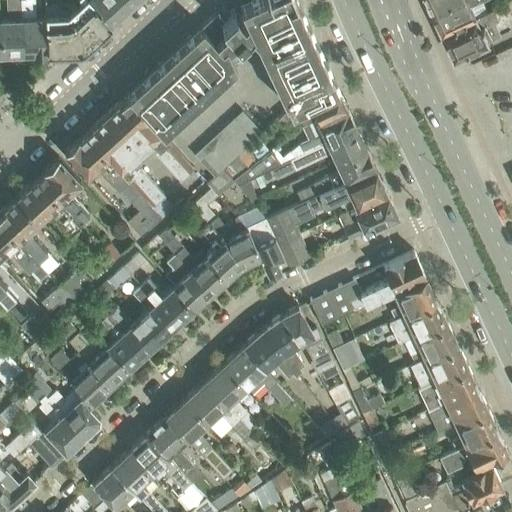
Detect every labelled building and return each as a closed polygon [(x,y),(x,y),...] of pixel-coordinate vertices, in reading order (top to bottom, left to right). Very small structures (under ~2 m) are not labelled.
[(6,0),(8,17),(0,17),(0,48),(0,51),(23,50),(20,0),(6,0)] [(20,0),(23,50),(47,49),(46,16),(35,17),(34,0),(20,0)] [(79,0),(66,11),(81,47),(92,37),(100,30),(110,21),(90,0),(79,0)] [(125,0),(90,0),(110,21),(129,4),(125,0)] [(219,10),(218,8),(146,75),(136,84),(128,91),(164,130),(236,64),(228,48),(234,45),(239,56),(248,52),(240,36),(250,27),(254,31),(289,105),(290,107),(294,105),(308,99),(337,85),(336,85),(337,84),(297,0),(239,0),(245,12),(241,16),(234,7),(225,16),(219,10)] [(448,0),(433,7),(444,30),(487,10),(482,0),(448,0)] [(499,19),(493,7),(487,10),(444,30),(456,55),(501,34),(495,21),(499,19)] [(66,11),(45,12),(46,14),(46,16),(47,49),(81,47),(66,11)] [(284,109),(282,111),(286,120),(298,114),(303,123),(314,118),(315,118),(346,104),(337,85),(308,99),(294,105),(290,107),(289,105),(284,110),(284,109)] [(135,142),(146,133),(156,143),(154,146),(174,168),(181,175),(193,165),(168,138),(170,137),(163,130),(164,130),(130,93),(128,91),(127,92),(106,110),(128,134),(135,142)] [(346,104),(315,118),(314,118),(303,123),(309,136),(300,140),(289,149),(295,155),(357,127),(346,104)] [(107,111),(86,130),(140,189),(151,201),(163,190),(137,159),(134,162),(124,152),(135,142),(107,111)] [(352,150),(365,144),(357,127),(295,155),(290,157),(295,167),(309,160),(330,150),(334,158),(335,161),(353,153),(352,150)] [(85,129),(64,149),(86,173),(97,162),(117,184),(130,198),(140,189),(127,175),(85,129)] [(366,147),(365,144),(352,150),(353,153),(335,161),(339,169),(316,179),(316,180),(296,190),(301,200),(321,190),(375,166),(366,147)] [(248,176),(281,162),(269,147),(256,157),(232,176),(234,179),(237,182),(248,176)] [(44,168),(37,174),(79,219),(87,212),(89,210),(69,188),(80,178),(58,154),(55,157),(46,165),(44,168)] [(246,164),(237,154),(224,166),(232,176),(246,164)] [(218,193),(234,179),(232,176),(224,166),(207,181),(210,185),(217,192),(218,193)] [(387,191),(375,166),(321,190),(301,200),(289,205),(293,215),(311,206),(312,210),(325,204),(342,196),(348,209),(387,191)] [(37,174),(16,193),(38,217),(40,215),(43,212),(48,207),(68,229),(79,219),(37,174)] [(257,196),(248,176),(237,182),(250,198),(257,196)] [(210,185),(191,202),(197,209),(205,202),(217,192),(210,185)] [(150,227),(163,214),(151,201),(140,189),(130,198),(138,207),(146,216),(143,219),(146,222),(150,227)] [(395,208),(387,191),(348,209),(339,213),(348,235),(393,214),(395,208)] [(16,193),(0,207),(0,216),(37,258),(48,269),(58,260),(47,249),(27,227),(36,218),(38,217),(16,193)] [(256,204),(235,213),(246,225),(256,241),(255,242),(260,254),(259,254),(268,272),(280,266),(276,257),(283,254),(277,241),(266,216),(256,204)] [(266,216),(277,241),(299,231),(292,215),(293,215),(289,205),(287,206),(266,216)] [(127,218),(138,230),(146,222),(143,219),(135,210),(127,218)] [(180,212),(175,217),(187,231),(193,227),(180,212)] [(255,242),(256,241),(246,225),(235,213),(224,223),(216,214),(208,221),(218,231),(219,230),(242,263),(249,259),(252,260),(256,258),(257,256),(259,254),(260,254),(255,242)] [(0,216),(0,251),(8,245),(28,266),(38,278),(48,269),(37,258),(0,216)] [(218,231),(208,221),(200,228),(215,243),(206,252),(227,276),(229,274),(232,274),(235,271),(236,268),(242,263),(219,230),(218,231)] [(150,227),(146,222),(138,230),(142,234),(150,227)] [(227,276),(206,252),(200,246),(191,254),(165,225),(158,232),(164,238),(175,251),(212,290),(217,285),(220,285),(223,281),(223,279),(227,276)] [(164,238),(158,232),(157,230),(140,245),(148,253),(164,238)] [(299,231),(277,241),(283,254),(287,263),(309,253),(299,231)] [(110,240),(103,246),(105,248),(115,259),(122,252),(110,240)] [(115,259),(105,248),(96,257),(105,268),(115,259)] [(137,248),(122,262),(130,270),(145,256),(137,248)] [(389,276),(361,290),(365,298),(424,271),(414,248),(397,256),(392,258),(383,263),(389,276)] [(212,290),(175,251),(168,258),(173,263),(164,271),(173,281),(172,283),(170,284),(192,308),(193,306),(195,305),(198,302),(201,302),(204,299),(205,296),(212,290)] [(122,262),(107,276),(114,284),(130,270),(122,262)] [(99,263),(91,271),(96,276),(104,269),(99,263)] [(79,265),(60,282),(73,297),(85,286),(80,281),(87,274),(79,265)] [(87,274),(80,281),(85,286),(92,279),(87,274)] [(391,308),(395,317),(437,297),(426,274),(394,289),(401,304),(391,308)] [(149,275),(141,282),(177,321),(182,316),(185,316),(188,313),(189,310),(192,308),(170,284),(163,290),(149,275)] [(98,299),(114,284),(107,276),(91,291),(96,296),(98,299)] [(365,298),(361,290),(354,276),(309,297),(321,322),(366,301),(365,299),(365,298)] [(60,282),(41,299),(50,308),(58,301),(63,306),(73,297),(60,282)] [(148,305),(140,312),(161,336),(163,334),(166,334),(169,331),(169,328),(177,321),(141,282),(133,289),(148,305)] [(0,300),(7,308),(15,300),(0,283),(0,300)] [(89,289),(81,297),(87,304),(96,296),(91,291),(89,289)] [(399,342),(405,339),(447,320),(437,297),(395,317),(388,320),(399,342)] [(305,299),(283,311),(300,339),(302,338),(312,356),(310,357),(317,369),(334,361),(320,330),(305,299)] [(55,314),(63,306),(58,301),(50,308),(55,314)] [(161,336),(140,312),(132,319),(118,303),(109,311),(146,350),(151,345),(154,344),(157,342),(158,339),(161,336)] [(36,320),(41,326),(51,317),(46,311),(36,320)] [(116,334),(108,341),(130,365),(132,362),(135,362),(138,359),(138,357),(146,350),(109,311),(102,318),(116,334)] [(280,312),(263,324),(299,371),(301,369),(299,366),(303,362),(291,345),(300,339),(283,311),(280,312)] [(30,313),(20,322),(31,335),(41,326),(36,320),(30,313)] [(447,320),(405,339),(414,360),(457,341),(447,320)] [(75,323),(64,332),(77,346),(110,382),(130,365),(108,341),(100,349),(75,323)] [(295,374),(299,371),(263,324),(262,325),(242,342),(265,366),(274,359),(287,375),(293,370),(295,374)] [(337,327),(326,332),(332,346),(343,341),(337,327)] [(42,333),(36,339),(77,384),(91,399),(110,382),(77,346),(69,354),(61,345),(57,349),(42,333)] [(343,341),(332,346),(342,368),(351,364),(354,363),(344,340),(343,341)] [(467,362),(457,341),(414,360),(409,363),(419,384),(467,362)] [(0,367),(13,357),(1,344),(0,343),(0,342),(0,367)] [(223,360),(246,384),(252,391),(264,380),(269,386),(285,403),(292,396),(276,379),(265,366),(242,342),(223,360)] [(13,357),(0,367),(0,376),(5,383),(23,367),(15,359),(13,357)] [(246,384),(223,360),(204,377),(254,432),(262,424),(234,395),(246,384)] [(417,385),(427,407),(477,384),(467,362),(419,384),(417,385)] [(351,364),(342,368),(352,389),(361,385),(351,364)] [(35,369),(29,375),(36,381),(84,433),(99,420),(99,415),(87,403),(91,399),(77,384),(65,395),(57,387),(54,390),(35,369)] [(204,377),(184,395),(196,408),(199,405),(210,417),(207,420),(221,434),(232,424),(251,446),(260,438),(254,432),(204,377)] [(64,452),(84,433),(36,381),(27,389),(53,418),(42,429),(64,452)] [(477,384),(427,407),(437,429),(455,421),(487,406),(477,384)] [(362,410),(372,406),(384,400),(380,391),(366,397),(361,385),(352,389),(362,410)] [(335,400),(340,409),(347,420),(359,412),(349,393),(335,400)] [(184,395),(166,412),(187,435),(186,436),(223,476),(232,468),(197,430),(207,420),(210,417),(199,405),(196,408),(184,395)] [(372,406),(362,410),(369,425),(379,420),(372,406)] [(452,440),(456,447),(498,428),(487,406),(455,421),(462,435),(452,440)] [(347,420),(340,409),(330,416),(337,426),(347,420)] [(166,412),(146,430),(191,479),(200,471),(176,445),(187,435),(166,412)] [(337,426),(330,416),(318,424),(327,433),(337,426)] [(357,418),(336,432),(342,444),(364,434),(357,418)] [(0,466),(9,458),(29,440),(42,429),(34,419),(6,444),(0,438),(0,466)] [(372,432),(380,448),(390,443),(383,427),(372,432)] [(456,447),(439,455),(446,470),(461,463),(464,453),(469,451),(473,459),(475,464),(508,449),(498,428),(456,447)] [(42,455),(51,464),(64,452),(42,429),(29,440),(42,455)] [(182,488),(191,479),(146,430),(129,446),(151,470),(159,463),(180,485),(182,488)] [(330,437),(319,444),(325,456),(337,450),(330,437)] [(129,446),(110,463),(138,493),(155,511),(160,511),(165,508),(149,491),(159,482),(150,471),(151,470),(129,446)] [(383,454),(393,476),(403,471),(393,450),(383,454)] [(51,464),(42,455),(34,462),(43,471),(51,464)] [(0,466),(0,505),(2,508),(35,478),(26,469),(25,467),(21,471),(9,458),(0,466)] [(448,478),(404,499),(409,511),(441,511),(502,484),(491,461),(461,475),(464,482),(453,487),(448,478)] [(110,463),(92,480),(121,511),(133,511),(136,510),(129,503),(138,493),(110,463)] [(286,466),(270,477),(276,490),(294,482),(286,466)] [(410,470),(394,478),(403,495),(419,488),(410,470)] [(334,475),(325,479),(339,510),(335,511),(351,511),(343,494),(338,483),(334,475)] [(241,476),(232,484),(239,493),(250,486),(241,476)] [(270,477),(254,488),(258,496),(262,506),(279,498),(276,490),(270,477)] [(374,510),(374,511),(396,511),(379,477),(370,481),(382,506),(374,510)] [(171,486),(168,489),(188,510),(189,511),(210,511),(217,508),(209,499),(191,479),(182,488),(180,485),(179,486),(179,487),(178,488),(178,489),(178,490),(178,491),(178,492),(178,493),(171,486)] [(239,493),(232,484),(209,499),(217,508),(239,493)] [(254,488),(239,498),(244,504),(258,496),(254,488)] [(343,494),(351,511),(374,511),(374,510),(369,511),(365,511),(354,488),(343,494)] [(307,510),(307,511),(321,511),(318,505),(312,493),(301,498),(307,510)] [(99,511),(108,504),(102,497),(93,505),(95,508),(99,511)] [(234,501),(225,508),(228,511),(236,511),(240,510),(234,501)]
